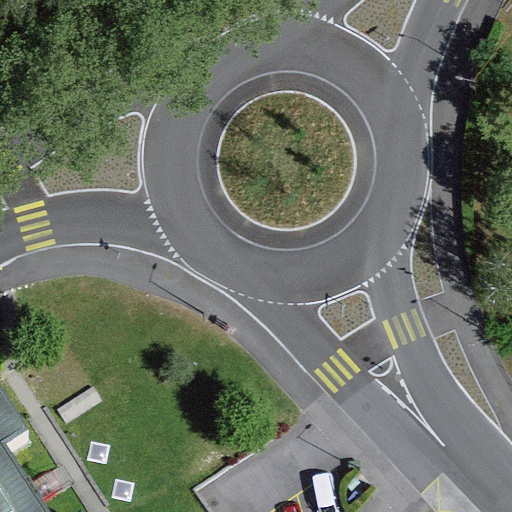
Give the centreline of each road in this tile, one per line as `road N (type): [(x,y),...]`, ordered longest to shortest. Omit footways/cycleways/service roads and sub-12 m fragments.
road 1 (unclassified): [(254,272),(336,368),(435,436)]
road 2 (unclassified): [(203,76),(116,90),(0,164)]
road 3 (unclassified): [(435,436),(373,239)]
road 4 (unclassified): [(0,233),(69,220),(191,228)]
road 5 (unclassified): [(203,76),(174,123),(170,177),(191,228)]
road 6 (unclassified): [(399,124),(374,81),(332,51),(282,42)]
road 7 (unclassified): [(399,124),(441,0)]
road 8 (unclassified): [(254,272),(318,273),(373,239)]
road 9 (unclassified): [(373,239),(401,185),(399,124)]
